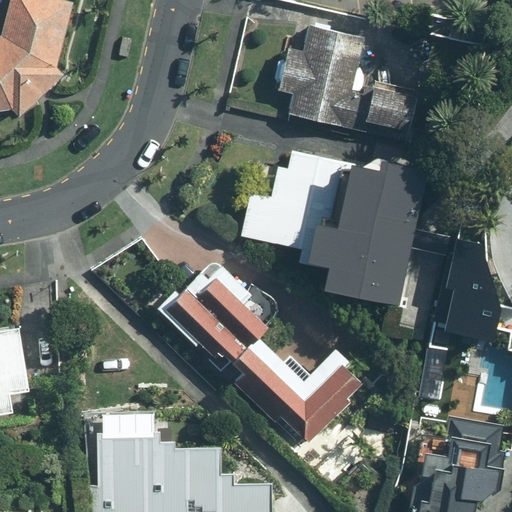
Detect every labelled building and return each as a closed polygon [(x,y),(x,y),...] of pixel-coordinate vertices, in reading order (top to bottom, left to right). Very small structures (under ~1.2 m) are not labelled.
[(0,112),(15,111),(22,119),(67,73),(58,65),(75,2),(68,0),(15,0),(8,29),(0,36),(0,112)] [(411,141),(422,91),(364,80),(365,73),(358,72),(364,39),(309,28),(305,51),(288,47),(279,91),(296,94),(291,117),(369,133),(411,141)] [(383,161),(381,172),(350,167),(295,157),(293,170),(280,167),(275,197),(251,193),(243,238),(304,248),(301,263),(310,265),(310,268),(330,272),(327,292),(403,305),(428,169),(383,161)] [(218,361),(224,355),(243,376),(236,382),(277,425),(284,418),(308,444),(352,403),(348,399),(366,381),(338,351),(304,384),(260,337),(268,330),(211,270),(169,310),(218,361)] [(0,411),(15,409),(12,393),(32,389),(21,330),(0,333),(0,411)] [(398,412),(369,410),(368,429),(397,430),(398,412)] [(479,511),(480,500),(501,502),(504,469),(491,468),(492,452),(503,453),(506,426),(452,421),(450,441),(426,439),(423,472),(401,486),(410,503),(408,511),(479,511)] [(222,447),(165,445),(165,433),(101,431),(99,511),(189,511),(190,510),(217,511),(216,511),(274,511),(276,478),(221,477),(222,447)]
